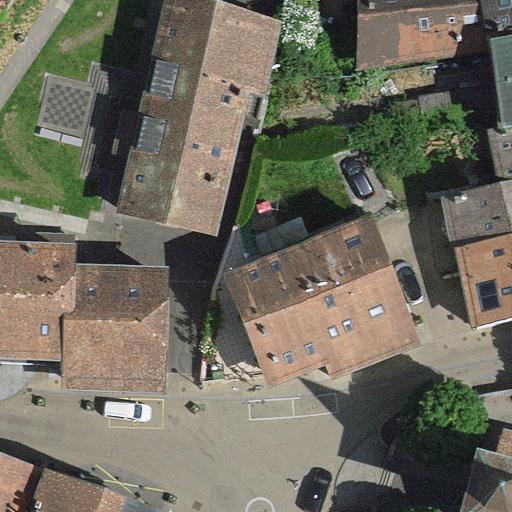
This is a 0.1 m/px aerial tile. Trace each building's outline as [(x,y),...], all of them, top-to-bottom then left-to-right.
[(0,0),(0,17),(11,0),(0,0)] [(367,0),(368,66),(500,44),(492,0),(367,0)] [(511,0),(492,0),(500,44),(511,42),(511,0)] [(280,32),(174,7),(126,211),(214,232),(248,91),(267,95),(271,75),(280,32)] [(511,42),(500,44),(502,55),(509,90),(509,116),(509,133),(509,137),(511,136),(511,42)] [(509,116),(509,90),(427,102),(428,127),(481,121),(509,116)] [(509,116),(481,121),(484,148),(499,145),(497,135),(509,133),(509,116)] [(511,136),(509,137),(509,133),(497,135),(499,145),(507,191),(511,189),(511,136)] [(511,241),(511,189),(507,191),(450,202),(461,252),(511,241)] [(374,225),(238,280),(275,377),(326,357),(303,295),(387,261),(374,225)] [(511,241),(461,252),(479,329),(511,323),(511,241)] [(77,259),(0,256),(0,349),(69,352),(75,277),(77,259)] [(303,295),(326,357),(335,378),(420,345),(387,261),(303,295)] [(170,280),(75,277),(69,352),(66,379),(167,383),(170,280)] [(511,511),(511,443),(506,442),(494,480),(488,478),(483,497),(479,511),(511,511)] [(40,511),(49,478),(0,461),(0,511),(40,511)] [(140,511),(49,478),(40,511),(140,511)]
